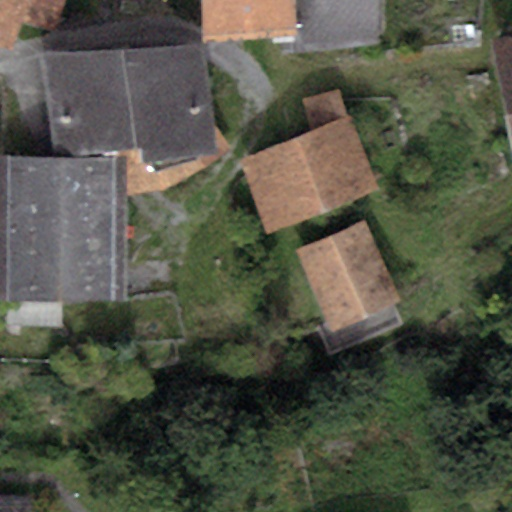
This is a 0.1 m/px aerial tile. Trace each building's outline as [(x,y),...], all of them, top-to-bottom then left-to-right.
[(192,0),(27,12),(43,104),(118,102),(117,151),(152,147),(191,123),(219,107),(201,85),(192,0)] [(281,0),(282,8),(356,0),(281,0)] [(511,0),(482,0),(503,116),(511,115),(511,0)] [(299,89),(233,117),(255,186),(364,145),(337,74),(326,47),(288,58),(299,89)] [(0,114),(0,180),(105,182),(107,117),(0,114)] [(353,179),(285,207),(314,277),(376,252),(382,249),(353,179)] [(105,182),(0,180),(0,278),(50,279),(51,255),(103,256),(105,182)] [(386,276),(376,252),(314,277),(301,283),(311,308),(386,276)] [(0,511),(40,511),(41,498),(20,497),(21,452),(0,451),(0,511)] [(395,511),(391,484),(280,511),(276,511),(270,497),(224,507),(224,511),(395,511)]
